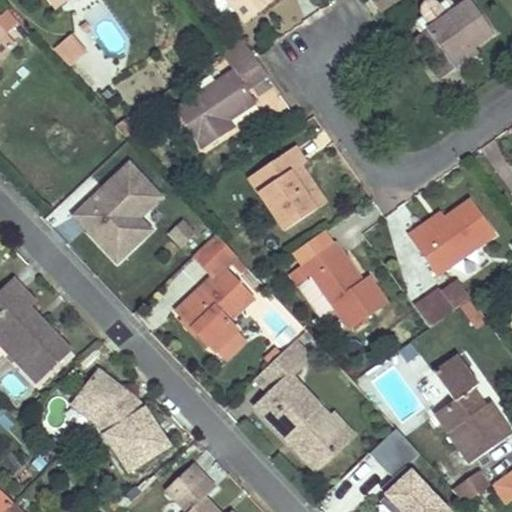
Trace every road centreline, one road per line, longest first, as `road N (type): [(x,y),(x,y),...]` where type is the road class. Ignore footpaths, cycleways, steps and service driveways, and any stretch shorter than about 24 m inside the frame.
road 1 (residential): [(0,198),(303,511)]
road 2 (residential): [(511,101),(389,185),(301,74),(347,34)]
